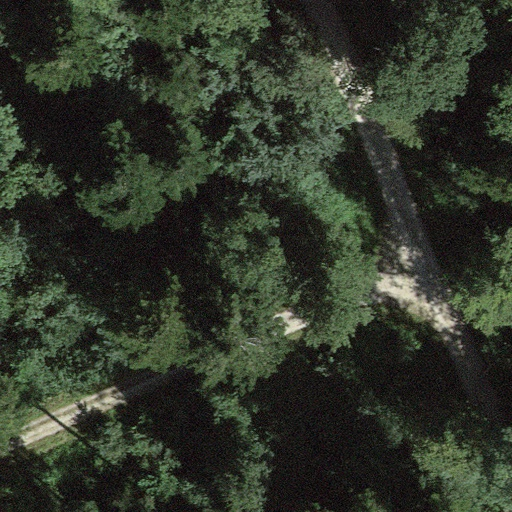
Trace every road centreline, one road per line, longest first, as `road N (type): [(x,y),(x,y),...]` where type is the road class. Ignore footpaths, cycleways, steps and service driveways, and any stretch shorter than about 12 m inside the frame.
road 1 (track): [(310,0),(435,271),(511,492)]
road 2 (track): [(0,449),(435,271)]
